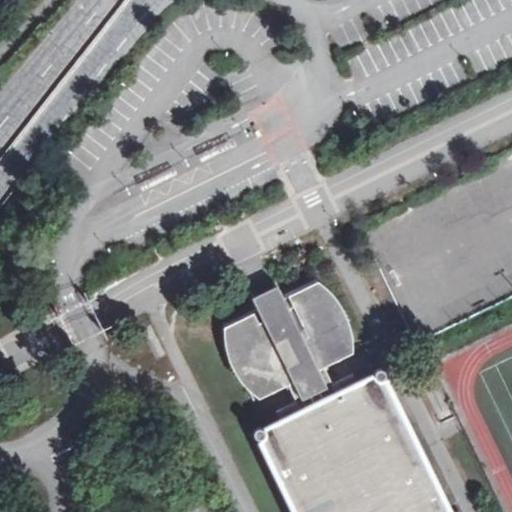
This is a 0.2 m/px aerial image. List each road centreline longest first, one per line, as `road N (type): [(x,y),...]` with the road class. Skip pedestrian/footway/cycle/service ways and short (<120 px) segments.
road 1 (primary): [(0,183),(146,0)]
road 2 (primary): [(100,0),(0,128)]
